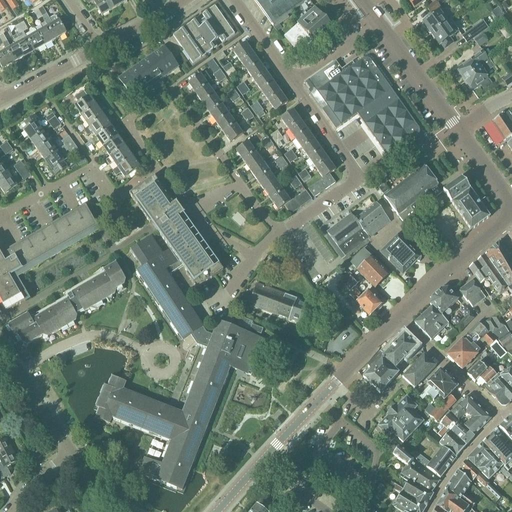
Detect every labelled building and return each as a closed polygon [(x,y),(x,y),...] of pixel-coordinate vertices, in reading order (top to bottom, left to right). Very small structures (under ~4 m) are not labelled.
[(101,17),(113,10),(107,0),(98,0),(99,0),(93,3),(101,17)] [(107,0),(113,10),(126,3),(124,0),(107,0)] [(253,0),(273,27),(310,0),(253,0)] [(408,0),(407,1),(408,3),(407,4),(411,10),(412,9),(413,11),(426,2),(425,0),(408,0)] [(442,0),(439,0),(437,2),(436,1),(426,8),(431,14),(441,7),(439,6),(445,2),(442,0)] [(19,7),(15,3),(9,7),(13,12),(19,7)] [(192,64),(216,48),(217,47),(214,43),(219,40),(222,44),(234,35),(232,31),(233,30),(227,22),(226,23),(221,16),(223,15),(221,12),(219,13),(215,7),(202,16),(205,20),(200,23),(197,19),(173,36),(183,52),(182,53),(188,62),(190,61),(192,64)] [(317,10),(315,9),(297,25),(298,25),(284,37),(298,53),(311,41),(312,41),(330,26),(323,17),(327,14),(320,7),(317,10)] [(37,11),(41,19),(46,16),(42,9),(37,11)] [(446,15),(442,10),(424,23),(428,29),(427,31),(429,34),(431,34),(432,35),(451,21),(447,24),(443,18),(446,15)] [(37,21),(41,19),(37,11),(33,13),(37,21)] [(45,24),(54,41),(65,35),(57,22),(55,18),(53,17),(48,20),(46,16),(41,19),(45,24)] [(459,31),(451,21),(432,35),(440,46),(441,44),(445,49),(453,43),(449,39),(455,35),(454,34),(459,31)] [(488,29),(483,22),(462,37),(467,44),(488,29)] [(27,31),(22,23),(18,26),(22,33),(27,31)] [(54,41),(45,24),(40,26),(42,31),(36,34),(44,47),(54,41)] [(18,36),(22,33),(18,26),(14,28),(18,36)] [(511,36),(506,27),(500,32),(505,40),(511,36)] [(37,51),(44,47),(36,34),(26,40),(27,41),(33,53),(37,51)] [(487,41),(483,35),(474,41),(479,48),(487,41)] [(23,59),(33,53),(27,41),(26,40),(23,42),(21,39),(19,39),(14,41),(16,45),(16,46),(22,56),(23,59)] [(233,53),(240,62),(253,53),(246,44),(233,53)] [(22,56),(16,46),(5,51),(10,61),(13,65),(23,59),(22,56)] [(511,46),(502,54),(509,63),(511,60),(511,46)] [(177,67),(164,49),(149,59),(149,58),(141,63),(141,64),(141,65),(135,70),(133,69),(132,69),(126,74),(127,75),(119,80),(128,93),(125,95),(129,101),(161,78),(162,79),(170,74),(169,72),(177,67)] [(10,61),(5,51),(0,54),(0,67),(2,71),(13,65),(10,61)] [(488,60),(482,52),(457,70),(458,71),(458,73),(460,76),(461,76),(464,81),(486,65),(484,63),(488,60)] [(226,58),(223,53),(215,58),(218,63),(226,58)] [(240,62),(247,72),(259,63),(253,53),(240,62)] [(335,62),(308,81),(341,127),(357,115),(389,159),(417,139),(409,128),(414,124),(369,60),(367,59),(364,59),(354,66),(352,63),(341,70),(335,62)] [(212,60),(206,64),(209,68),(215,64),(212,60)] [(247,72),(254,83),(267,74),(259,63),(247,72)] [(490,63),(486,66),(486,65),(464,81),(468,85),(468,87),(470,90),(471,90),(472,92),(473,91),(475,91),(478,89),(478,87),(481,85),(484,90),(491,85),(488,81),(488,80),(484,74),(493,67),(490,63)] [(223,70),(225,74),(233,69),(230,65),(223,70)] [(228,77),(235,72),(233,69),(225,74),(228,77)] [(213,76),(216,80),(223,75),(220,71),(213,76)] [(254,83),(261,92),(273,83),(267,74),(254,83)] [(216,80),(219,84),(226,79),(223,75),(216,80)] [(511,86),(511,76),(511,75),(502,81),(506,87),(507,87),(508,89),(511,87),(511,86)] [(188,85),(194,94),(207,85),(200,76),(188,85)] [(261,92),(268,103),(281,93),(273,83),(261,92)] [(236,89),(239,93),(246,88),(243,84),(236,89)] [(194,94),(201,103),(213,94),(207,85),(194,94)] [(242,97),(249,92),(246,88),(239,93),(242,97)] [(227,95),(230,100),(237,95),(234,90),(227,95)] [(275,113),(288,103),(281,93),(268,103),(275,113)] [(201,103),(207,112),(220,103),(213,94),(201,103)] [(230,100),(233,104),(240,99),(237,95),(230,100)] [(77,113),(80,118),(81,118),(95,107),(89,97),(79,104),(68,111),(72,116),(77,113)] [(214,122),(227,113),(220,103),(207,112),(214,122)] [(250,109),(253,113),(260,108),(257,104),(250,109)] [(84,123),(88,128),(89,127),(103,117),(95,107),(81,118),(80,118),(76,121),(79,126),(84,123)] [(256,117),(263,112),(260,108),(253,113),(256,117)] [(241,115),(244,119),(251,114),(248,110),(241,115)] [(281,120),(288,130),(300,121),(293,112),(281,120)] [(505,142),(511,136),(511,128),(511,127),(511,126),(511,117),(508,112),(492,123),(505,142)] [(214,122),(222,133),(235,124),(227,113),(214,122)] [(244,119),(246,123),(247,123),(254,118),(251,114),(244,119)] [(45,120),(50,127),(57,122),(52,115),(45,120)] [(23,131),(30,141),(42,132),(36,123),(38,122),(34,117),(24,124),(27,129),(23,131)] [(92,133),(95,138),(110,128),(103,117),(89,127),(88,128),(83,131),(87,137),(92,133)] [(288,130),(295,140),(307,131),(300,121),(288,130)] [(57,122),(50,127),(53,131),(60,126),(57,122)] [(222,133),(230,144),(243,135),(235,124),(222,133)] [(99,143),(102,148),(118,138),(110,128),(95,138),(90,141),(94,147),(99,143)] [(295,140),(302,150),(314,141),(307,131),(295,140)] [(30,141),(37,151),(50,143),(42,132),(30,141)] [(271,137),(274,141),(280,136),(277,132),(271,137)] [(276,145),(283,140),(280,136),(274,141),(276,145)] [(64,147),(71,142),(68,137),(61,142),(64,147)] [(110,158),(125,148),(118,138),(102,148),(97,151),(101,157),(106,153),(110,158)] [(261,144),(264,148),(271,143),(268,139),(261,144)] [(314,141),(302,150),(309,160),(322,151),(314,141)] [(64,147),(71,156),(78,151),(71,142),(64,147)] [(0,147),(0,148),(3,152),(10,147),(7,143),(0,147)] [(37,151),(44,161),(56,152),(50,143),(37,151)] [(264,148),(267,152),(274,147),(271,143),(264,148)] [(236,152),(243,162),(255,153),(248,144),(236,152)] [(10,147),(3,152),(5,156),(12,152),(10,147)] [(117,168),(132,158),(125,148),(110,158),(104,162),(108,167),(113,163),(117,168)] [(322,151),(309,160),(316,170),(329,161),(322,151)] [(63,162),(56,152),(44,161),(51,171),(52,170),(55,175),(60,172),(61,172),(62,171),(66,167),(63,162)] [(284,157),(287,161),(294,156),(291,152),(284,157)] [(243,162),(250,172),(262,163),(255,153),(243,162)] [(290,165),(297,160),(294,156),(287,161),(290,165)] [(121,174),(124,179),(139,168),(140,168),(132,158),(117,168),(112,172),(116,177),(121,174)] [(275,163),(278,167),(285,162),(282,158),(275,163)] [(329,161),(316,170),(323,179),(336,171),(329,161)] [(278,167),(281,171),(288,166),(285,162),(278,167)] [(250,172),(257,182),(269,173),(262,163),(250,172)] [(14,169),(16,172),(24,167),(21,164),(14,169)] [(0,183),(9,177),(4,169),(3,167),(0,168),(0,183)] [(30,177),(24,167),(16,172),(23,182),(30,177)] [(438,186),(424,167),(384,199),(398,217),(414,204),(420,212),(441,195),(436,188),(438,186)] [(301,180),(308,176),(305,172),(298,176),(301,180)] [(257,182),(263,191),(276,182),(269,173),(257,182)] [(335,184),(329,175),(323,179),(330,188),(335,184)] [(304,184),(311,180),(308,176),(301,180),(304,184)] [(9,177),(0,183),(0,189),(4,195),(16,187),(10,177),(9,177)] [(174,206),(154,178),(129,195),(150,225),(152,224),(170,250),(183,267),(187,274),(186,275),(196,290),(223,271),(176,204),(174,206)] [(289,183),(292,187),(299,182),(296,178),(289,183)] [(330,188),(323,179),(319,183),(325,191),(330,188)] [(470,232),(490,218),(462,179),(443,193),(470,232)] [(263,191),(270,201),(283,192),(276,182),(263,191)] [(292,187),(295,191),(302,186),(299,182),(292,187)] [(325,191),(319,183),(314,186),(320,195),(325,191)] [(320,195),(314,186),(308,190),(314,199),(320,195)] [(284,207),(290,203),(283,192),(270,201),(278,211),(284,207)] [(312,201),(306,192),(300,196),(306,205),(312,201)] [(306,205),(300,196),(295,199),(301,208),(306,205)] [(295,199),(290,203),(296,212),(301,208),(295,199)] [(296,212),(290,203),(284,207),(290,216),(296,212)] [(98,227),(85,206),(2,254),(0,250),(0,311),(2,315),(25,302),(11,276),(21,270),(22,271),(98,227)] [(389,224),(376,206),(355,222),(369,239),(382,229),(389,224)] [(355,222),(351,216),(327,234),(345,258),(369,239),(355,222)] [(398,237),(394,241),(381,253),(389,261),(388,261),(389,262),(390,262),(402,275),(416,262),(420,263),(421,259),(417,257),(398,237)] [(183,267),(170,250),(164,254),(151,238),(131,252),(142,270),(137,273),(183,342),(184,342),(189,350),(197,346),(208,350),(182,414),(122,391),(125,384),(112,379),(108,388),(104,386),(96,409),(100,410),(96,419),(109,424),(111,419),(171,442),(162,466),(145,459),(138,475),(181,491),(230,368),(251,376),(265,341),(218,323),(213,336),(206,334),(168,277),(183,267)] [(511,273),(511,263),(500,242),(485,255),(503,281),(511,273)] [(509,290),(503,281),(485,255),(470,269),(481,285),(489,280),(500,296),(509,290)] [(357,271),(374,289),(390,274),(372,257),(357,271)] [(115,265),(104,271),(106,274),(88,284),(68,296),(67,297),(70,302),(68,303),(67,301),(34,322),(36,325),(34,326),(27,316),(8,327),(13,335),(17,336),(22,344),(27,346),(43,337),(48,338),(75,322),(76,317),(75,316),(78,314),(80,315),(84,313),(114,296),(115,291),(123,286),(125,281),(115,265)] [(511,287),(511,273),(503,281),(509,290),(511,287)] [(352,290),(360,283),(352,275),(351,276),(349,274),(342,281),(352,290)] [(264,277),(262,282),(272,284),(275,278),(264,275),(264,277)] [(486,299),(474,282),(460,291),(467,303),(468,302),(473,308),(486,299)] [(256,284),(249,305),(307,326),(314,308),(295,301),(296,299),(256,284)] [(431,306),(442,316),(444,314),(448,318),(451,315),(451,313),(450,311),(448,312),(447,312),(459,301),(449,289),(441,291),(433,299),(431,306)] [(381,306),(382,305),(369,292),(361,299),(358,296),(360,295),(356,291),(350,297),(353,301),(356,299),(359,302),(356,304),(369,317),(376,310),(378,310),(381,307),(381,306)] [(449,324),(433,308),(415,324),(431,341),(449,324)] [(511,309),(502,316),(503,318),(510,314),(511,316),(511,317),(510,319),(511,321),(511,320),(511,309)] [(456,328),(460,332),(474,318),(469,314),(456,328)] [(489,335),(495,341),(509,333),(497,315),(481,325),(483,328),(484,328),(488,332),(489,334),(489,335)] [(467,337),(447,356),(454,363),(466,352),(467,353),(479,341),(482,338),(486,334),(488,332),(484,328),(483,328),(481,325),(479,324),(466,336),(467,337)] [(263,329),(252,325),(249,331),(261,335),(263,329)] [(458,334),(453,329),(449,333),(454,338),(458,334)] [(487,334),(483,338),(493,349),(498,345),(487,334)] [(511,338),(509,334),(498,342),(504,349),(511,343),(511,338)] [(416,347),(404,335),(382,358),(379,355),(368,367),(370,369),(363,377),(380,394),(399,374),(395,370),(416,347)] [(482,345),(479,341),(467,353),(466,352),(454,363),(462,371),(480,352),(478,349),(482,345)] [(436,367),(424,355),(402,378),(415,390),(436,367)] [(490,368),(483,360),(468,376),(474,383),(479,379),(490,368)] [(497,376),(490,368),(479,379),(486,386),(490,382),(497,376)] [(511,372),(510,370),(505,374),(503,372),(500,375),(501,377),(500,378),(501,379),(511,391),(511,372)] [(445,376),(440,371),(417,395),(425,403),(429,398),(434,402),(438,397),(443,402),(444,402),(450,397),(458,388),(453,384),(453,383),(445,375),(445,376)] [(505,407),(511,401),(511,391),(501,379),(493,385),(490,382),(486,386),(483,388),(501,407),(505,407)] [(406,397),(397,407),(395,406),(407,418),(403,423),(413,433),(423,423),(413,412),(417,408),(406,397)] [(443,402),(430,417),(436,423),(456,403),(450,397),(444,402),(443,402)] [(461,423),(474,436),(489,420),(489,418),(468,397),(450,413),(459,422),(463,417),(466,413),(469,415),(461,423)] [(403,423),(407,418),(395,406),(387,415),(401,430),(396,436),(403,444),(413,433),(403,423)] [(459,422),(450,413),(440,424),(444,428),(438,435),(441,438),(442,437),(446,432),(449,430),(452,432),(466,446),(475,438),(473,436),(458,423),(459,422)] [(401,430),(387,415),(386,416),(388,417),(378,427),(389,438),(393,434),(396,436),(401,430)] [(511,420),(510,418),(499,429),(511,442),(511,420)] [(452,432),(449,430),(446,432),(442,437),(444,439),(439,445),(443,448),(456,458),(466,446),(452,432)] [(511,455),(493,434),(482,444),(499,462),(505,468),(510,464),(511,465),(511,455)] [(0,443),(0,460),(2,464),(0,465),(0,473),(3,480),(10,476),(6,468),(17,462),(6,442),(5,441),(0,443)] [(394,444),(387,452),(407,466),(405,468),(411,472),(415,466),(412,463),(413,461),(401,449),(399,447),(394,444)] [(499,462),(482,444),(467,460),(483,476),(499,462)] [(443,448),(427,468),(440,479),(456,458),(443,448)] [(489,484),(465,462),(462,466),(459,470),(472,483),(476,480),(484,489),(500,503),(503,499),(489,484)] [(439,482),(415,466),(411,472),(405,468),(399,476),(408,482),(409,480),(410,480),(420,486),(421,485),(424,487),(423,489),(431,493),(439,482)] [(471,485),(458,472),(452,480),(458,485),(457,486),(459,488),(459,489),(461,490),(460,491),(464,495),(471,485)] [(458,485),(452,480),(444,491),(471,510),(476,503),(464,495),(460,491),(461,490),(459,489),(459,488),(457,486),(458,485)] [(419,489),(408,482),(403,490),(395,484),(392,489),(400,494),(411,500),(413,497),(427,505),(433,495),(431,493),(423,489),(424,487),(421,485),(420,486),(419,489)] [(466,511),(468,509),(444,491),(439,499),(441,501),(437,508),(442,511),(466,511)] [(411,500),(400,494),(392,506),(401,511),(423,511),(427,505),(413,497),(411,500)] [(251,511),(271,511),(274,509),(267,503),(261,510),(256,506),(251,511)]
